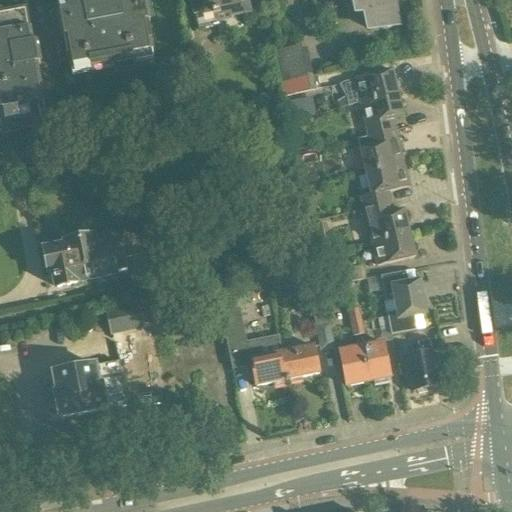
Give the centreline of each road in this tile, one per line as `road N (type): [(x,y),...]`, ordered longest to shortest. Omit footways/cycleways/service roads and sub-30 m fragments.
road 1 (residential): [(497,414),(153,496),(127,511)]
road 2 (residential): [(189,511),(501,441)]
road 3 (tertiary): [(453,64),(484,301)]
road 4 (tertiary): [(511,200),(489,57)]
